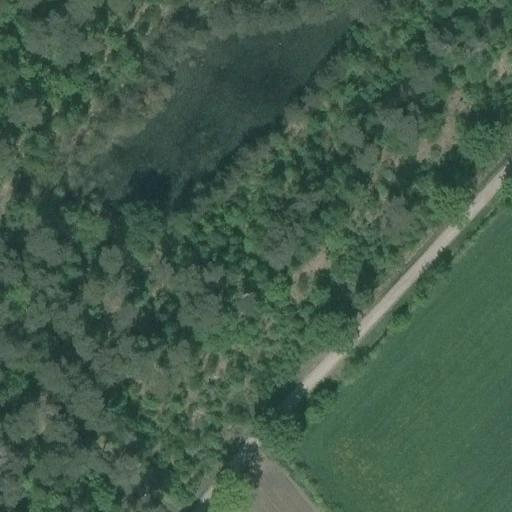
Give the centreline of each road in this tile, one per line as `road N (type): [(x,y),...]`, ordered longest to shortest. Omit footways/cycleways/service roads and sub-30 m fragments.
road 1 (track): [(201,511),(511,167)]
road 2 (track): [(0,355),(173,511)]
